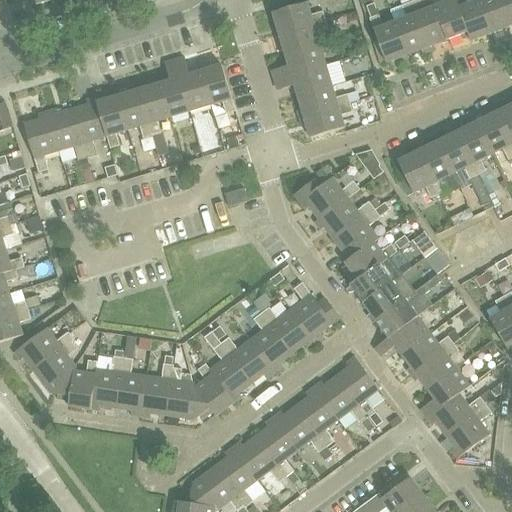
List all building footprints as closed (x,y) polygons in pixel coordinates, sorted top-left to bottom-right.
[(423,55),(430,53),(411,3),(410,0),(399,0),(402,7),(392,11),(397,22),(409,55),(421,51),(423,55)] [(410,0),(411,3),(430,53),(438,50),(436,45),(449,40),(436,7),(424,11),(419,0),(410,0)] [(464,40),(470,37),(456,0),(433,0),(436,7),(449,40),(462,35),(464,40)] [(472,42),(493,34),(480,0),(479,0),(456,0),(470,37),(472,42)] [(480,0),(493,34),(511,26),(511,24),(502,0),(480,0)] [(511,0),(502,0),(511,24),(511,0)] [(280,35),(326,21),(324,12),(312,16),(308,3),(273,14),(280,35)] [(387,64),(409,55),(397,22),(383,27),(379,15),(370,19),(387,64)] [(280,35),(286,55),(320,45),(317,33),(329,30),(326,21),(280,35)] [(327,66),(320,45),(286,55),(289,66),(272,72),(275,81),(327,66)] [(190,112),(212,106),(202,72),(190,75),(185,58),(173,61),(190,112)] [(158,85),(168,119),(190,112),(173,61),(165,64),(171,81),(158,85)] [(202,72),(212,106),(223,103),(227,115),(236,112),(222,66),(202,72)] [(295,86),(298,96),(333,87),(327,66),(275,81),(278,91),(295,86)] [(138,86),(153,136),(162,134),(158,122),(168,119),(158,85),(146,88),(145,84),(138,86)] [(155,143),(153,136),(138,86),(130,88),(132,93),(118,97),(129,131),(141,127),(146,146),(155,143)] [(298,112),(300,119),(351,104),(348,95),(336,98),(333,87),(298,96),(302,110),(298,112)] [(117,134),(129,131),(118,97),(105,101),(103,96),(95,99),(108,137),(111,149),(121,146),(117,134)] [(88,106),(74,110),(88,158),(98,156),(93,141),(108,137),(95,99),(87,101),(88,106)] [(0,118),(11,115),(7,102),(0,104),(0,118)] [(354,113),(351,104),(300,119),(302,126),(307,125),(311,139),(345,129),(342,116),(354,113)] [(511,105),(503,111),(500,106),(494,110),(511,146),(511,105)] [(88,158),(74,110),(59,114),(57,110),(46,113),(58,152),(62,164),(78,159),(79,161),(88,158)] [(511,159),(511,146),(494,110),(487,113),(489,117),(476,124),(491,156),(503,150),(509,161),(511,159)] [(58,152),(46,113),(39,116),(40,120),(25,125),(39,173),(49,170),(45,156),(58,152)] [(481,161),(491,156),(476,124),(457,133),(478,176),(487,172),(481,161)] [(492,203),(478,176),(457,133),(438,143),(454,174),(465,169),(484,208),(492,203)] [(227,139),(230,151),(240,147),(239,141),(237,137),(237,136),(227,139)] [(442,180),(454,174),(438,143),(418,152),(440,195),(448,191),(442,180)] [(431,199),(440,195),(418,152),(399,162),(408,181),(414,194),(426,188),(431,199)] [(23,157),(10,161),(13,172),(26,168),(23,157)] [(0,168),(9,165),(7,158),(0,159),(0,168)] [(89,159),(79,162),(85,185),(95,182),(91,166),(89,159)] [(116,166),(106,169),(109,180),(119,177),(116,166)] [(375,180),(385,173),(380,167),(370,174),(375,180)] [(330,179),(323,169),(316,174),(323,184),(330,179)] [(31,188),(28,176),(21,178),(24,190),(31,188)] [(348,199),(349,200),(361,191),(354,182),(342,191),(333,178),(320,188),(315,180),(295,195),(306,211),(310,208),(319,220),(348,199)] [(414,194),(408,181),(401,185),(409,196),(414,194)] [(245,189),(235,192),(239,205),(249,202),(245,189)] [(226,195),(229,207),(239,205),(235,192),(226,195)] [(325,228),(334,240),(381,206),(376,198),(357,211),(349,200),(348,199),(319,220),(315,223),(321,231),(325,228)] [(381,206),(334,240),(343,253),(340,256),(346,264),(375,243),(379,240),(369,227),(381,218),(380,217),(390,210),(386,203),(382,206),(381,206)] [(0,219),(0,229),(12,226),(9,217),(0,219)] [(12,226),(0,229),(0,252),(7,250),(3,238),(15,235),(12,226)] [(400,251),(410,243),(405,236),(395,244),(400,251)] [(382,252),(375,243),(346,264),(354,275),(350,278),(354,284),(355,285),(390,259),(398,253),(392,245),(382,252)] [(0,275),(16,271),(25,268),(22,258),(10,262),(7,250),(0,252),(0,275)] [(364,304),(402,276),(390,259),(355,285),(354,284),(346,289),(351,296),(355,293),(364,304)] [(507,259),(496,265),(500,273),(511,267),(507,259)] [(438,276),(451,266),(447,261),(434,270),(438,276)] [(19,279),(16,271),(0,275),(0,296),(10,293),(7,283),(19,279)] [(489,272),(476,280),(481,289),(494,281),(489,272)] [(270,281),(275,288),(285,281),(280,274),(270,281)] [(440,275),(436,278),(441,284),(445,280),(440,275)] [(389,338),(418,317),(417,316),(417,295),(402,276),(364,304),(372,316),(368,318),(373,325),(377,322),(381,328),(382,329),(382,331),(382,334),(382,336),(384,338),(387,339),(389,338)] [(304,302),(291,311),(316,343),(323,338),(320,334),(340,319),(325,299),(318,304),(303,284),(295,290),(304,302)] [(0,296),(0,320),(29,311),(26,302),(14,306),(10,293),(0,296)] [(511,294),(511,293),(503,298),(511,312),(511,294)] [(253,303),(257,308),(261,314),(271,306),(264,296),(253,303)] [(26,302),(29,311),(41,307),(38,298),(26,302)] [(511,348),(511,312),(503,298),(495,302),(502,313),(490,320),(509,351),(511,348)] [(261,314),(257,308),(249,313),(254,319),(261,314)] [(279,320),(270,308),(262,314),(293,355),(305,346),(307,349),(316,343),(291,311),(279,320)] [(0,320),(0,343),(24,336),(20,324),(32,320),(29,311),(0,320)] [(263,332),(251,342),(275,374),(283,368),(280,364),(293,355),(262,314),(254,320),(263,332)] [(470,315),(461,321),(468,330),(477,324),(470,315)] [(375,349),(381,358),(396,347),(403,356),(432,335),(418,317),(389,338),(375,349)] [(212,333),(219,341),(227,335),(221,326),(212,333)] [(25,359),(34,372),(72,343),(74,341),(68,333),(56,342),(47,329),(15,353),(21,362),(25,359)] [(455,332),(449,336),(454,344),(461,339),(455,332)] [(222,362),(210,371),(234,404),(242,398),(240,394),(252,385),(221,344),(219,341),(212,333),(204,338),(222,362)] [(432,335),(403,356),(411,367),(407,370),(411,376),(454,344),(449,337),(439,344),(432,335)] [(137,339),(129,338),(126,358),(134,359),(137,339)] [(221,344),(252,385),(264,376),(267,380),(275,374),(251,342),(238,351),(229,339),(221,344)] [(70,401),(74,372),(75,368),(67,357),(78,350),(72,343),(34,372),(51,393),(58,394),(57,399),(70,401)] [(420,379),(429,391),(458,370),(450,359),(460,352),(454,344),(411,376),(416,382),(420,379)] [(492,344),(485,349),(491,356),(497,351),(492,344)] [(97,370),(92,410),(101,412),(101,407),(116,409),(124,359),(113,357),(111,372),(97,370)] [(165,357),(164,365),(172,366),(174,358),(165,357)] [(379,390),(355,358),(347,364),(350,368),(339,376),(369,417),(376,412),(367,400),(379,390)] [(133,360),(124,359),(116,409),(131,411),(131,416),(141,417),(146,377),(131,375),(133,360)] [(69,407),(92,410),(97,370),(98,363),(88,361),(86,374),(74,372),(70,401),(69,407)] [(196,388),(213,412),(217,417),(234,404),(210,371),(206,365),(198,371),(205,381),(196,388)] [(161,380),(146,377),(141,417),(150,419),(151,414),(168,417),(174,369),(163,367),(161,380)] [(202,420),(213,412),(196,388),(193,384),(180,382),(182,370),(174,369),(168,417),(194,421),(199,416),(202,420)] [(421,410),(428,420),(460,395),(471,387),(458,370),(429,391),(435,400),(421,410)] [(360,423),(369,417),(339,376),(325,386),(322,382),(315,387),(340,420),(351,411),(360,423)] [(326,430),(340,420),(315,387),(306,394),(309,398),(298,406),(328,447),(335,442),(326,430)] [(460,395),(428,420),(433,427),(437,423),(447,436),(487,406),(497,399),(491,390),(469,407),(460,395)] [(320,454),(328,447),(298,406),(285,416),(282,412),(275,418),(299,450),(311,442),(320,454)] [(493,414),(487,406),(447,436),(455,448),(451,451),(458,459),(490,435),(480,422),(493,414)] [(377,413),(371,417),(377,427),(384,422),(377,413)] [(257,437),(287,478),(295,472),(286,460),(299,450),(275,418),(266,424),(269,428),(257,437)] [(368,419),(362,424),(369,433),(375,428),(368,419)] [(279,484),(287,478),(257,437),(244,446),(241,442),(234,448),(258,481),(270,472),(279,484)] [(328,447),(320,454),(325,461),(334,455),(328,447)] [(216,467),(245,506),(246,508),(255,502),(246,490),(258,481),(234,448),(226,454),(229,458),(216,467)] [(249,511),(246,508),(245,506),(216,467),(194,484),(193,491),(188,490),(186,503),(216,509),(220,509),(230,501),(238,511),(249,511)] [(382,511),(388,508),(391,511),(399,511),(423,495),(411,478),(394,491),(391,486),(355,511),(382,511)] [(435,511),(423,495),(399,511),(435,511)] [(186,503),(180,502),(178,511),(215,511),(216,509),(186,503)]
